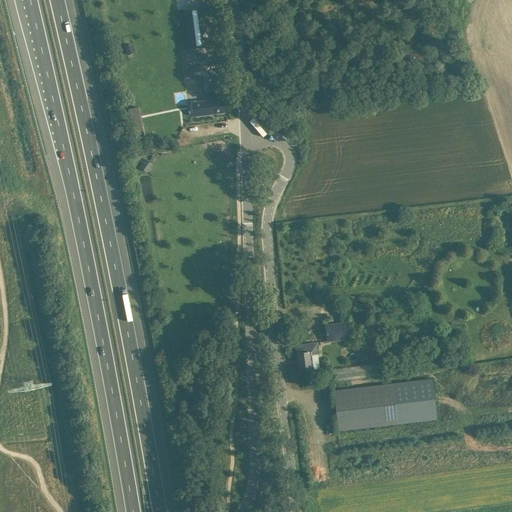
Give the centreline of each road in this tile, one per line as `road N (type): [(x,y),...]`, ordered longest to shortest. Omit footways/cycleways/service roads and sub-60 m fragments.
road 1 (motorway): [(29,0),(136,511)]
road 2 (motorway): [(161,511),(103,202),(55,0)]
road 3 (tertiary): [(296,511),(266,257),(269,209),(291,157),(283,142),(246,138)]
road 4 (tertiary): [(243,511),(255,471),(246,138)]
road 5 (tertiary): [(246,123),(231,0)]
